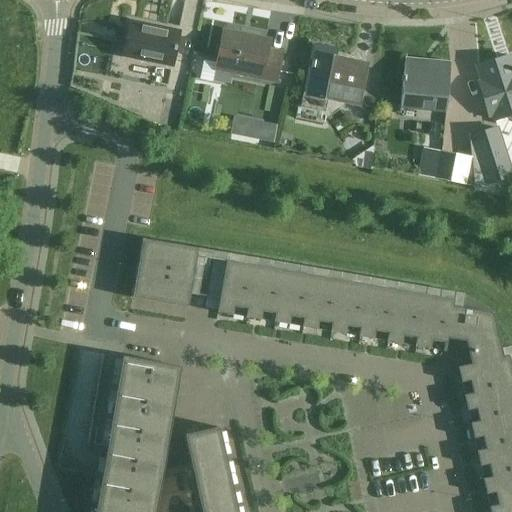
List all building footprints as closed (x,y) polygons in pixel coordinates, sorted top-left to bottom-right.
[(130,22),(123,56),(172,66),(179,33),(130,22)] [(215,66),(215,68),(260,77),(259,80),(275,83),(281,54),(267,51),(269,41),(222,32),(215,66)] [(313,48),(304,93),(303,93),(300,109),(325,113),(327,101),(357,107),(365,65),(334,59),(335,52),(313,48)] [(511,66),(509,57),(476,68),(481,83),(477,84),(488,117),(492,115),(494,121),(511,114),(511,66)] [(197,58),(193,79),(206,81),(210,60),(197,58)] [(445,113),(449,65),(403,61),(399,109),(445,113)] [(255,121),(252,140),(271,144),(275,125),(255,121)] [(511,190),(504,165),(507,165),(496,133),(480,139),(479,136),(469,138),(471,158),(474,186),(474,190),(511,198),(511,190)] [(471,158),(423,149),(417,175),(474,186),(471,158)] [(347,166),(365,167),(366,151),(348,150),(347,166)] [(373,154),(372,167),(383,168),(384,156),(373,154)] [(132,298),(188,308),(190,293),(198,249),(142,239),(132,298)] [(447,339),(465,342),(493,313),(466,308),(453,306),(454,300),(226,261),(225,263),(213,261),(207,296),(205,308),(217,311),(217,313),(232,316),(232,315),(245,317),(245,318),(261,320),(273,322),(273,323),(289,325),(301,327),(317,330),(317,329),(330,332),(345,335),(345,334),(358,336),(358,337),(373,340),(373,339),(386,341),(386,342),(401,345),(402,344),(414,346),(414,347),(430,349),(442,351),(442,352),(445,352),(447,339)] [(501,348),(493,313),(465,342),(470,365),(457,368),(461,383),(464,395),(464,396),(467,411),(468,411),(471,423),(470,424),(473,439),(474,439),(477,451),(476,451),(480,467),(483,479),(482,479),(486,495),(487,494),(489,507),(489,511),(511,511),(511,370),(509,356),(503,357),(501,348)] [(184,435),(190,464),(163,469),(181,367),(122,356),(101,477),(95,511),(237,511),(218,428),(184,435)]
